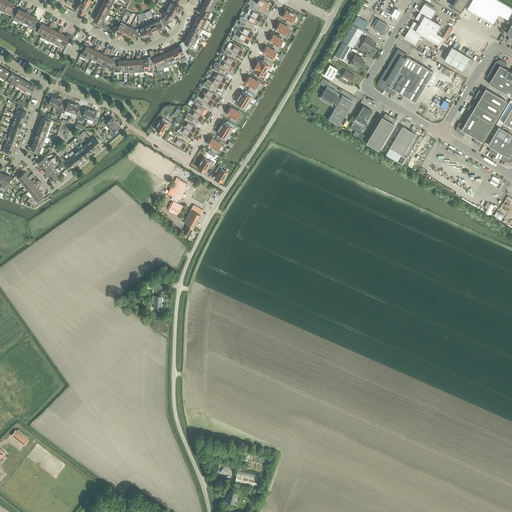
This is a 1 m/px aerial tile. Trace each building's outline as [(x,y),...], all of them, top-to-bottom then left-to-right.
[(0,8),(0,9),(4,12),(10,1),(8,0),(4,0),(1,7),(0,8)] [(110,9),(112,4),(104,0),(102,5),(110,9)] [(263,7),(266,8),(269,3),(263,0),(257,0),(256,3),(251,0),(249,0),(248,3),(259,9),(261,6),(263,7)] [(455,0),(452,6),(461,11),(467,0),(455,0)] [(499,13),(507,18),(511,10),(511,7),(499,0),(471,0),(467,9),(493,24),(499,13)] [(11,16),(10,18),(16,7),(13,6),(15,3),(10,1),(4,12),(11,16)] [(80,1),(78,5),(86,10),(89,5),(80,1)] [(166,5),(169,7),(168,7),(180,13),(181,11),(178,9),(179,6),(169,1),(166,5)] [(203,5),(202,8),(210,12),(213,7),(202,2),(201,4),(203,5)] [(259,9),(248,3),(250,4),(248,8),(253,10),(250,14),(249,14),(259,20),(262,14),(259,13),(258,12),(259,9)] [(436,32),(437,31),(441,25),(430,18),(430,17),(435,9),(426,3),(417,18),(421,20),(420,21),(420,22),(419,24),(418,25),(414,22),(405,37),(415,43),(421,33),(438,43),(443,36),(436,32)] [(75,10),(84,15),(86,10),(78,5),(75,10)] [(100,10),(108,14),(110,9),(102,5),(100,10)] [(10,18),(18,22),(23,11),(16,7),(10,18)] [(179,15),(180,13),(168,7),(166,11),(174,16),(176,13),(179,15)] [(401,11),(394,7),(390,14),(396,18),(401,11)] [(199,13),(208,17),(210,12),(202,8),(199,13)] [(18,22),(19,19),(24,22),(29,11),(27,10),(26,12),(23,11),(18,22)] [(100,10),(97,15),(105,19),(108,14),(100,10)] [(290,12),(286,10),(283,17),(287,19),(286,22),(292,25),(294,22),(293,21),(296,16),(293,14),(294,13),(290,11),(290,12)] [(24,22),(28,24),(32,15),(30,14),(30,12),(29,11),(24,22)] [(172,21),(174,16),(166,11),(164,17),(163,17),(160,14),(159,15),(160,16),(167,24),(171,20),(172,21)] [(239,20),(250,26),(252,23),(254,24),(257,25),(259,20),(249,14),(246,19),(241,16),(239,20)] [(28,24),(27,27),(34,30),(39,22),(36,20),(37,18),(32,15),(28,24)] [(109,27),(103,24),(105,19),(97,15),(95,20),(96,21),(95,23),(107,30),(109,27)] [(207,19),(198,15),(196,20),(204,24),(207,19)] [(164,27),(167,24),(160,16),(160,17),(161,19),(160,19),(155,22),(159,30),(164,28),(164,27)] [(357,16),(353,23),(363,29),(367,22),(357,16)] [(383,31),(387,24),(378,19),(373,28),(382,33),(384,34),(385,32),(383,31)] [(193,22),(192,24),(202,29),(204,24),(196,20),(194,23),(193,22)] [(239,20),(241,21),(239,24),(242,26),(240,31),(250,37),(253,31),(250,30),(249,29),(250,26),(239,20)] [(34,30),(42,34),(46,25),(39,22),(34,30)] [(42,34),(40,37),(45,39),(53,23),(51,22),(50,25),(49,27),(46,25),(42,34)] [(120,31),(118,35),(120,36),(126,24),(121,22),(117,30),(120,31)] [(155,22),(150,24),(155,36),(157,35),(156,32),(159,30),(155,22)] [(45,39),(50,41),(55,30),(52,28),(53,27),(55,24),(53,23),(45,39)] [(279,35),(285,38),(287,35),(286,34),(289,28),(280,23),(276,29),(281,32),(279,35)] [(124,34),(127,35),(131,27),(126,24),(120,36),(122,37),(124,34)] [(153,37),(155,36),(150,24),(145,26),(149,35),(152,33),(153,37)] [(191,25),(193,26),(191,29),(200,33),(202,34),(204,30),(202,29),(192,24),(191,25)] [(352,24),(342,41),(353,47),(362,30),(352,24)] [(141,28),(138,29),(138,37),(144,36),(144,37),(149,35),(145,26),(141,28)] [(55,30),(50,41),(54,44),(62,28),(60,27),(58,31),(55,30)] [(132,37),(138,37),(138,29),(136,29),(131,27),(127,35),(132,38),(132,37)] [(54,44),(59,46),(64,34),(61,33),(64,29),(62,28),(54,44)] [(191,29),(190,32),(188,31),(187,33),(197,38),(200,39),(202,35),(200,33),(191,29)] [(250,37),(240,31),(237,36),(234,34),(232,38),(241,43),(243,40),(245,41),(247,42),(250,37)] [(195,42),(197,38),(187,33),(186,34),(188,35),(187,38),(195,42)] [(68,34),(67,36),(64,34),(59,46),(65,49),(68,42),(70,42),(73,36),(68,34)] [(273,46),(279,50),(281,47),(280,46),(283,40),(279,38),(273,35),(270,41),(274,44),(273,46)] [(374,41),(366,37),(362,43),(362,44),(360,49),(366,52),(369,47),(370,48),(374,41)] [(184,40),(181,43),(187,49),(190,46),(193,47),(195,48),(197,44),(195,43),(195,42),(187,38),(185,41),(184,40)] [(85,59),(87,56),(91,48),(88,46),(89,45),(84,42),(81,48),(82,48),(83,49),(79,56),(85,59)] [(342,42),(335,54),(344,59),(350,47),(342,42)] [(179,47),(177,48),(180,57),(181,59),(186,57),(185,55),(184,52),(187,49),(181,43),(179,45),(179,47)] [(227,46),(225,50),(234,55),(235,52),(240,55),(243,49),(233,43),(230,48),(227,46)] [(91,48),(87,56),(91,59),(97,47),(95,46),(94,49),(91,48)] [(97,47),(91,59),(96,61),(100,52),(97,51),(98,49),(99,48),(97,47)] [(173,47),(171,48),(176,59),(180,57),(177,48),(174,49),(173,47)] [(263,53),(266,54),(268,55),(266,58),(272,62),(274,59),(273,58),(276,52),(267,47),(266,48),(265,47),(264,50),(265,50),(263,53)] [(467,62),(471,64),(474,60),(452,47),(444,60),(462,70),(467,62)] [(170,51),(167,52),(171,61),(173,65),(177,62),(176,59),(171,48),(169,49),(170,51)] [(380,86),(393,94),(396,90),(415,101),(433,71),(407,56),(408,55),(398,49),(379,81),(378,82),(378,83),(379,85),(379,86),(380,86)] [(99,66),(107,51),(105,50),(103,54),(100,52),(96,61),(100,63),(99,66)] [(159,51),(161,55),(158,56),(164,69),(164,68),(167,66),(168,68),(168,67),(161,50),(159,51)] [(163,50),(161,50),(168,67),(173,65),(171,61),(167,52),(164,53),(163,50)] [(225,50),(223,53),(226,55),(223,60),(234,66),(237,60),(232,58),(234,55),(225,50)] [(99,66),(104,68),(109,57),(106,55),(108,51),(107,51),(99,66)] [(358,66),(359,67),(363,59),(355,55),(351,62),(355,64),(353,67),(357,69),(358,66)] [(147,59),(144,59),(144,69),(144,71),(147,71),(147,72),(149,72),(153,72),(153,73),(154,73),(153,69),(152,65),(150,56),(147,57),(147,59)] [(154,56),(150,56),(152,65),(154,64),(155,64),(156,67),(157,71),(164,69),(158,56),(155,57),(154,56)] [(112,58),(109,57),(104,68),(105,65),(108,67),(107,69),(113,72),(117,57),(113,57),(112,58)] [(121,70),(124,70),(123,60),(120,60),(120,58),(117,57),(113,72),(120,72),(121,70)] [(216,62),(214,65),(224,71),(226,68),(230,71),(234,66),(223,60),(220,64),(216,62)] [(267,71),(270,66),(271,67),(273,63),(266,60),(265,63),(263,61),(261,61),(260,60),(259,62),(258,62),(256,65),(267,71)] [(504,67),(506,63),(502,60),(500,60),(498,60),(496,61),(495,62),(491,68),(496,71),(493,75),(501,80),(507,69),(504,67)] [(324,75),(332,79),(338,69),(330,64),(324,75)] [(215,66),(213,70),(216,71),(213,76),(224,82),(227,77),(222,74),(224,71),(214,65),(215,66)] [(256,65),(254,68),(255,69),(254,71),(256,72),(258,73),(257,76),(263,80),(265,77),(264,76),(267,71),(256,65)] [(0,76),(5,79),(10,71),(5,68),(0,76)] [(488,83),(504,92),(509,84),(501,80),(493,75),(496,71),(491,68),(486,77),(491,79),(488,83)] [(501,80),(509,84),(511,79),(511,69),(511,71),(507,69),(501,80)] [(347,80),(350,82),(354,75),(345,70),(343,75),(341,74),(338,79),(344,83),(344,82),(345,80),(346,81),(347,80)] [(11,72),(6,80),(11,83),(16,75),(11,72)] [(11,94),(15,88),(16,86),(21,78),(16,75),(11,83),(14,85),(13,86),(12,86),(8,92),(11,94)] [(205,82),(204,82),(214,88),(216,85),(221,88),(224,82),(213,76),(211,81),(208,79),(206,82),(205,82)] [(247,80),(246,83),(250,86),(248,89),(256,94),(259,90),(258,89),(261,84),(249,77),(249,78),(248,77),(247,80)] [(21,78),(16,86),(21,89),(25,81),(21,78)] [(21,89),(25,92),(30,83),(25,81),(21,89)] [(204,82),(202,85),(206,88),(203,93),(214,99),(217,94),(212,91),(214,88),(204,82)] [(30,83),(25,92),(30,94),(32,95),(34,91),(33,90),(35,86),(30,83)] [(339,126),(353,101),(342,95),(341,97),(337,93),(337,92),(327,86),(323,93),(320,99),(335,107),(328,119),(339,126)] [(479,89),(477,93),(502,108),(506,101),(485,88),(483,92),(479,89)] [(240,92),(238,96),(249,102),(252,97),(253,98),(254,95),(248,91),(246,94),(242,91),(241,93),(240,92)] [(195,98),(195,99),(204,104),(205,101),(210,104),(214,99),(203,93),(204,93),(202,98),(197,95),(195,99),(195,98)] [(502,108),(477,93),(474,98),(478,100),(476,104),(497,116),(502,108)] [(51,105),(54,106),(57,97),(52,95),(50,100),(47,99),(44,106),(47,107),(48,107),(50,106),(51,105)] [(237,100),(236,102),(240,104),(238,107),(245,111),(246,108),(245,107),(249,102),(238,96),(236,99),(237,100)] [(61,104),(63,99),(57,97),(54,106),(57,107),(56,110),(61,112),(64,105),(61,104)] [(195,99),(193,102),(196,104),(193,109),(204,115),(207,110),(202,107),(204,104),(195,99)] [(61,112),(70,115),(74,103),(68,101),(67,106),(64,105),(61,112)] [(81,111),(78,111),(80,105),(74,103),(70,115),(78,118),(81,111)] [(467,109),(471,112),(479,116),(493,124),(497,116),(476,104),(474,107),(470,105),(467,109)] [(18,109),(16,114),(26,117),(26,116),(25,116),(26,112),(23,111),(24,108),(18,105),(16,108),(18,109)] [(356,129),(360,131),(361,128),(364,130),(367,125),(365,123),(372,111),(372,110),(372,111),(363,105),(355,118),(350,127),(351,126),(356,129)] [(88,119),(91,109),(85,107),(83,112),(81,111),(78,118),(78,120),(82,121),(84,120),(85,118),(88,119)] [(229,111),(227,114),(232,116),(230,119),(236,123),(238,120),(237,119),(240,113),(237,111),(237,110),(235,109),(234,110),(231,108),(230,108),(228,111),(229,111)] [(95,117),(97,111),(91,109),(88,119),(87,121),(95,125),(98,118),(95,117)] [(188,112),(186,116),(194,120),(195,118),(200,120),(204,115),(193,109),(194,110),(191,114),(188,112)] [(469,134),(473,127),(479,116),(471,112),(464,125),(459,122),(457,126),(456,128),(456,130),(457,132),(459,133),(463,136),(465,131),(469,134)] [(366,142),(379,150),(395,124),(394,123),(396,119),(385,113),(383,117),(382,116),(366,142)] [(511,115),(508,113),(503,122),(511,127),(511,115)] [(24,118),(25,119),(26,117),(16,114),(14,119),(23,122),(24,118)] [(186,116),(184,119),(187,121),(184,126),(193,131),(197,126),(192,123),(194,120),(186,116)] [(479,116),(473,127),(469,134),(476,138),(473,142),(480,146),(493,124),(479,116)] [(42,118),(40,123),(49,126),(52,120),(49,119),(44,117),(43,118),(42,118)] [(106,125),(109,128),(116,121),(112,117),(108,121),(106,118),(100,123),(104,127),(106,125)] [(158,126),(156,129),(157,129),(156,130),(159,132),(159,131),(162,133),(165,128),(168,130),(172,123),(163,118),(160,122),(160,121),(157,125),(158,126)] [(341,126),(345,128),(350,120),(346,118),(341,126)] [(14,119),(12,124),(22,128),(22,126),(21,126),(23,122),(14,119)] [(118,132),(116,130),(120,126),(116,121),(109,128),(111,131),(109,133),(112,137),(118,132)] [(221,123),(219,126),(230,133),(233,128),(234,129),(236,125),(229,121),(227,124),(225,123),(223,122),(222,124),(221,123)] [(38,128),(47,131),(49,126),(40,123),(38,128)] [(20,129),(22,129),(22,128),(12,124),(10,129),(19,132),(20,129)] [(174,131),(184,137),(185,134),(190,137),(193,131),(184,126),(181,131),(178,129),(176,132),(174,131)] [(218,130),(217,132),(219,134),(221,135),(219,138),(225,142),(227,139),(226,138),(230,133),(219,126),(217,130),(218,130)] [(415,133),(402,126),(390,147),(403,155),(415,133)] [(502,159),(506,161),(507,162),(509,162),(511,161),(511,160),(511,134),(498,126),(488,144),(491,146),(488,151),(495,155),(498,150),(504,154),(502,159)] [(38,128),(37,133),(46,136),(47,131),(38,128)] [(10,129),(8,134),(18,138),(19,136),(18,136),(19,132),(10,129)] [(174,131),(172,134),(175,136),(172,141),(183,148),(187,142),(182,140),(184,137),(174,131)] [(357,137),(361,139),(364,140),(366,136),(360,132),(357,137)] [(17,139),(18,139),(18,138),(8,134),(5,133),(4,138),(7,139),(15,142),(17,139)] [(37,133),(35,138),(44,141),(47,143),(49,138),(46,136),(37,133)] [(95,136),(91,139),(97,146),(101,143),(95,136)] [(42,147),(44,141),(35,138),(33,143),(42,147)] [(212,138),(208,144),(213,147),(211,150),(217,153),(219,151),(219,150),(218,150),(221,144),(212,138)] [(14,146),(15,142),(7,139),(5,144),(15,148),(15,147),(14,146)] [(93,150),(97,146),(91,139),(87,143),(93,150)] [(39,152),(40,152),(42,147),(33,143),(31,149),(34,150),(33,151),(39,153),(39,152)] [(87,143),(83,146),(89,153),(93,150),(87,143)] [(3,150),(2,152),(7,153),(7,151),(12,153),(13,149),(14,149),(15,148),(5,144),(3,150)] [(85,157),(89,153),(83,146),(78,150),(85,157)] [(390,147),(386,154),(402,164),(407,157),(403,155),(390,147)] [(78,150),(74,153),(80,160),(85,157),(78,150)] [(73,151),(69,155),(70,157),(76,164),(80,160),(74,153),(73,151)] [(40,161),(38,163),(42,167),(49,161),(45,157),(44,158),(43,157),(39,160),(40,161)] [(72,167),(76,164),(70,157),(66,160),(72,167)] [(201,164),(198,167),(204,171),(207,166),(210,168),(214,162),(211,160),(210,161),(204,158),(203,160),(202,160),(200,163),(201,164)] [(49,161),(42,167),(45,171),(52,165),(54,163),(51,159),(49,161)] [(45,171),(48,175),(56,169),(52,165),(45,171)] [(219,166),(215,172),(218,173),(215,178),(221,181),(224,178),(224,179),(227,175),(226,174),(227,172),(222,169),(222,168),(219,166)] [(52,180),(59,174),(56,169),(48,175),(52,180)] [(15,176),(21,183),(28,177),(25,172),(23,174),(21,171),(15,176)] [(0,186),(0,188),(5,190),(5,189),(7,189),(9,183),(8,183),(10,176),(4,174),(1,183),(0,186)] [(21,183),(25,187),(32,181),(28,177),(21,183)] [(188,184),(176,178),(168,190),(166,189),(165,192),(172,196),(171,199),(173,201),(173,202),(171,202),(167,209),(169,210),(168,211),(180,216),(185,206),(177,203),(179,200),(188,184)] [(36,185),(32,181),(25,187),(28,191),(36,185)] [(28,191),(32,196),(39,190),(36,185),(28,191)] [(32,196),(38,203),(43,198),(41,196),(43,194),(39,190),(32,196)] [(492,216),(497,208),(487,202),(482,210),(482,211),(491,216),(492,216)] [(184,232),(189,235),(203,210),(193,205),(184,222),(188,224),(184,232)] [(501,219),(503,215),(496,211),(494,215),(501,219)] [(161,309),(162,296),(152,295),(152,303),(154,303),(154,308),(161,309)] [(0,352),(24,334),(0,302),(0,352)] [(0,433),(16,418),(21,414),(24,418),(61,386),(43,362),(43,356),(28,337),(0,358),(0,433)] [(29,440),(22,435),(18,440),(25,445),(29,440)] [(235,482),(258,487),(261,475),(238,469),(235,482)] [(235,499),(236,499),(238,493),(229,490),(228,496),(227,496),(225,500),(234,503),(235,499)]
